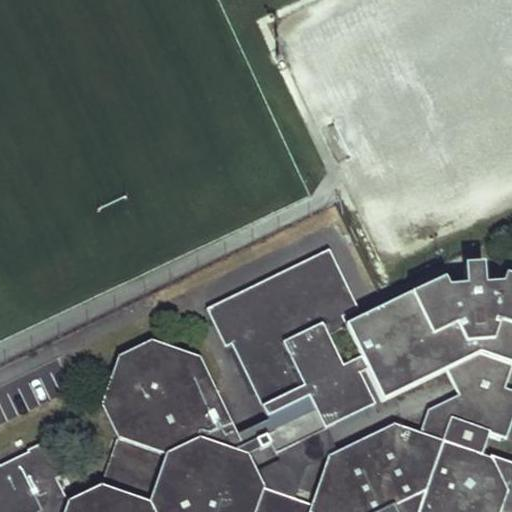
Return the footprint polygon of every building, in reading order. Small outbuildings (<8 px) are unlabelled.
[(358,310),(329,250),(207,310),(226,349),(232,346),(268,420),(274,433),(268,436),(277,454),(326,430),(375,406),(359,374),(367,370),(361,358),(342,367),(322,327),(358,310)] [(511,511),(511,463),(492,457),(492,458),(484,455),(491,433),(508,439),(511,427),(511,392),(505,391),(511,371),(511,276),(505,274),(502,283),(484,285),(482,264),(463,266),(465,286),(448,287),(443,278),(345,327),(361,358),(367,370),(383,402),(448,370),(453,381),(457,379),(461,388),(457,390),(459,395),(456,397),(458,401),(450,405),(448,401),(429,410),(421,434),(397,425),(338,454),(329,458),(313,506),(296,500),(263,489),(255,472),(244,447),(238,435),(204,360),(154,343),(121,357),(105,405),(120,440),(103,491),(69,506),(62,510),(50,485),(57,482),(67,477),(50,443),(28,454),(30,458),(0,472),(0,470),(0,511),(511,511)] [(461,388),(457,379),(453,381),(457,390),(461,388)] [(458,401),(456,397),(448,401),(450,405),(458,401)] [(274,433),(268,420),(238,435),(244,447),(268,436),(274,433)] [(329,458),(338,454),(326,430),(277,454),(280,460),(255,472),(263,489),(296,500),(306,469),(329,458)] [(69,506),(57,482),(50,485),(62,510),(69,506)]
